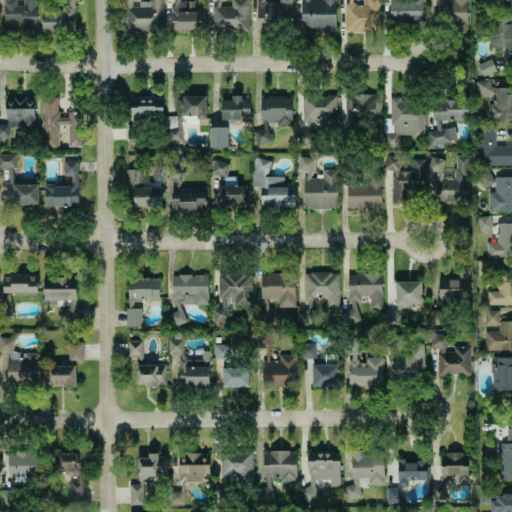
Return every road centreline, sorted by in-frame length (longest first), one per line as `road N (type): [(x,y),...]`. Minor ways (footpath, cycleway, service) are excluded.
road 1 (residential): [(104,0),(108,511)]
road 2 (residential): [(405,419),(0,415)]
road 3 (residential): [(403,241),(0,238)]
road 4 (residential): [(399,64),(0,62)]
road 5 (residential): [(399,64),(419,84),(433,78),(438,64),(418,44),(404,50),(399,64)]
